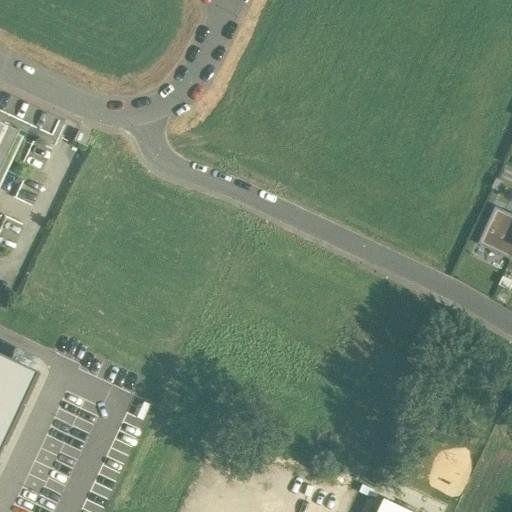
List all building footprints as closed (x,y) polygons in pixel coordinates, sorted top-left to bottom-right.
[(0,178),(19,138),(9,133),(0,128),(0,178)] [(72,141),(85,148),(90,137),(77,131),(72,141)] [(478,245),(510,261),(511,256),(511,214),(496,207),(478,245)] [(0,445),(34,373),(0,357),(0,445)] [(379,511),(411,511),(385,500),(379,511)]
